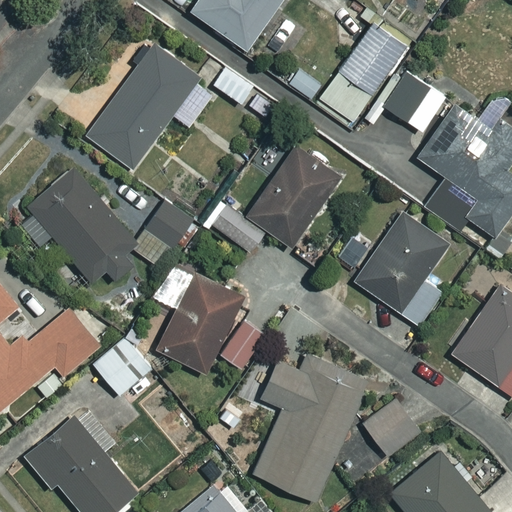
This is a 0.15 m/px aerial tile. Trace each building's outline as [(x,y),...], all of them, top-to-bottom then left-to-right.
[(273,0),(189,0),(184,7),(240,47),(273,0)] [(395,48),(364,29),(320,100),(351,119),(395,48)] [(211,88),(147,43),(84,134),(130,167),(169,113),(185,125),(211,88)] [(250,83),(223,63),(210,81),(237,101),(250,83)] [(315,79),(287,63),(278,79),(306,95),(315,79)] [(438,95),(402,70),(380,102),(416,127),(438,95)] [(273,102),(252,88),(242,103),(263,117),(273,102)] [(483,123),(450,98),(410,151),(450,181),(429,209),(478,246),(511,200),(511,178),(502,171),(511,156),(511,127),(491,112),(483,123)] [(333,173),(284,142),(239,213),(220,201),(207,223),(247,249),(261,227),(288,244),(333,173)] [(134,238),(70,163),(10,213),(35,243),(47,233),(86,279),(100,266),(109,277),(126,263),(117,252),(134,238)] [(185,219),(159,200),(141,224),(167,243),(185,219)] [(441,241),(396,212),(351,280),(421,325),(441,295),(416,279),(441,241)] [(240,294),(192,268),(151,344),(199,370),(240,294)] [(448,354),(496,384),(511,358),(511,295),(494,283),(448,354)] [(0,313),(7,308),(0,298),(0,403),(49,362),(58,373),(96,342),(65,305),(10,351),(0,338),(0,313)] [(259,328),(234,315),(214,354),(239,367),(259,328)] [(148,364),(121,333),(88,362),(115,393),(148,364)] [(246,380),(259,385),(255,396),(279,405),(252,472),(314,496),(360,377),(300,353),(295,367),(270,357),(267,365),(254,360),(246,380)] [(511,360),(497,385),(511,394),(511,360)] [(414,428),(387,396),(357,421),(384,453),(414,428)] [(103,511),(131,489),(71,415),(21,455),(46,485),(52,480),(78,511),(103,511)] [(487,511),(433,447),(383,488),(403,511),(487,511)] [(235,511),(243,506),(220,477),(176,511),(235,511)]
